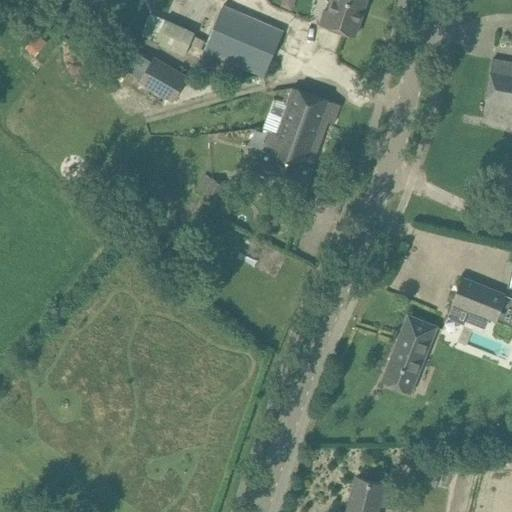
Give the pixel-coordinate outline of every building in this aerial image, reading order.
[(367,0),(332,0),(329,11),(325,9),(320,24),(355,36),(367,0)] [(207,45),(204,51),(205,51),(225,60),(265,78),(268,71),(285,33),(224,5),(207,45)] [(184,57),(195,32),(166,19),(155,44),(184,57)] [(188,75),(154,56),(138,82),(173,102),(188,75)] [(511,62),(492,59),(485,112),(511,115),(511,62)] [(252,130),(246,145),(263,151),(254,176),(306,194),(315,169),(311,168),(324,132),(322,131),(326,121),(334,124),(341,105),(293,88),(276,133),(270,131),(270,132),(261,129),(252,130)] [(214,203),(225,186),(213,178),(202,195),(214,203)] [(453,303),(447,318),(464,325),(466,321),(481,327),(482,323),(487,325),(490,318),(511,326),(511,297),(463,278),(453,303)] [(437,327),(409,315),(383,382),(411,393),(437,327)] [(442,465),(420,460),(419,464),(413,463),(408,479),(416,481),(415,483),(436,488),(442,465)] [(391,506),(397,487),(357,478),(347,511),(377,511),(380,503),(391,506)]
